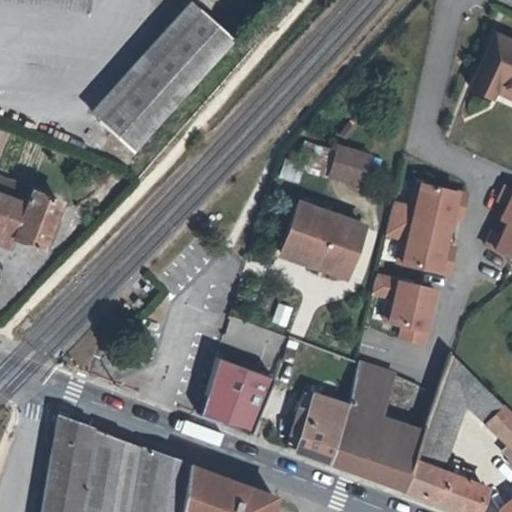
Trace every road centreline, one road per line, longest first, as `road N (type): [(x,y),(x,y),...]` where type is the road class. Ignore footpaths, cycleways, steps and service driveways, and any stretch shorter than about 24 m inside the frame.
road 1 (unknown): [(474,0),(448,43),(427,110),(427,140),(474,183),(480,201),(424,368)]
road 2 (secondary): [(38,380),(317,485)]
road 3 (residential): [(13,511),(38,380)]
